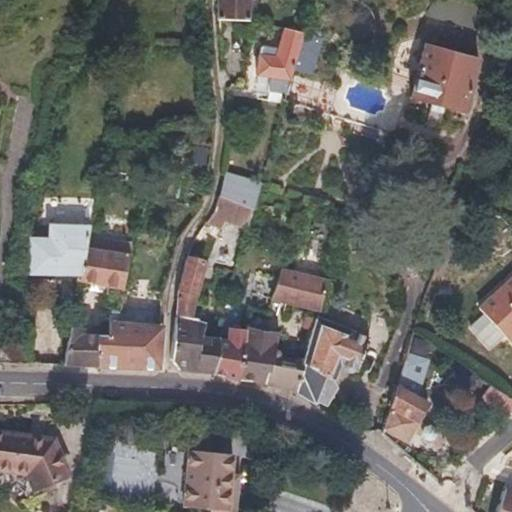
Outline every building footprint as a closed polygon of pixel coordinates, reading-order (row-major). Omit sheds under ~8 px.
[(254,0),(215,0),(217,18),(253,22),(254,0)] [(269,25),(250,23),(249,34),(267,37),(269,25)] [(275,47),(258,45),(255,73),(269,75),(266,98),(280,101),(295,28),(280,27),(275,47)] [(500,37),(494,53),(503,57),(509,40),(500,37)] [(480,56),(426,43),(411,98),(432,103),(444,106),(465,111),(480,56)] [(444,106),(432,103),(431,109),(442,112),(444,106)] [(259,185),(225,171),(218,193),(252,207),(259,185)] [(218,193),(216,192),(212,206),(205,220),(220,226),(224,215),(247,224),(252,207),(218,193)] [(46,239),(28,239),(27,275),(78,276),(84,248),(89,227),(46,226),(46,239)] [(125,255),(84,248),(78,276),(76,283),(117,289),(125,255)] [(202,260),(186,256),(177,290),(196,294),(202,260)] [(277,270),(273,282),(271,291),(317,306),(318,303),(324,285),(277,270)] [(511,277),(508,274),(470,312),(475,317),(477,318),(498,340),(500,341),(505,346),(511,338),(511,277)] [(273,282),(257,277),(251,297),(269,302),(271,291),(273,282)] [(196,294),(177,290),(169,357),(178,371),(212,374),(215,340),(212,339),(201,337),(204,326),(196,324),(197,317),(190,315),(196,294)] [(318,303),(317,306),(302,359),(292,394),(313,403),(330,409),(337,389),(333,382),(338,367),(354,373),(365,338),(346,332),(340,310),(318,303)] [(104,338),(95,338),(95,369),(158,371),(161,327),(113,325),(114,313),(106,313),(104,338)] [(498,340),(477,318),(464,332),(485,353),(498,340)] [(27,330),(0,328),(0,365),(26,367),(27,330)] [(84,329),(69,329),(62,368),(82,368),(83,337),(84,329)] [(223,342),(215,340),(212,374),(240,378),(242,335),(226,330),(223,342)] [(243,331),(242,335),(240,378),(249,378),(292,394),(302,359),(275,357),(276,333),(243,331)] [(95,338),(83,337),(82,368),(95,369),(95,338)] [(421,365),(402,360),(381,430),(403,440),(412,422),(415,423),(426,403),(413,397),(421,365)] [(510,413),(511,409),(511,396),(490,386),(483,401),(510,413)] [(52,431),(0,423),(0,467),(24,471),(29,490),(69,481),(52,431)] [(185,454),(181,510),(208,511),(225,511),(228,509),(228,502),(226,497),(228,457),(185,454)] [(511,511),(511,490),(506,489),(497,511),(511,511)]
